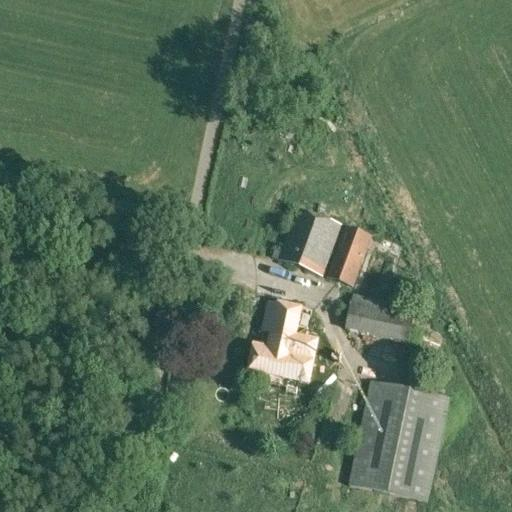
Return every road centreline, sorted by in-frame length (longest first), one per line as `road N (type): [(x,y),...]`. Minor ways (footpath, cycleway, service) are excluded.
road 1 (unclassified): [(177,277),(237,0)]
road 2 (track): [(129,511),(177,277)]
